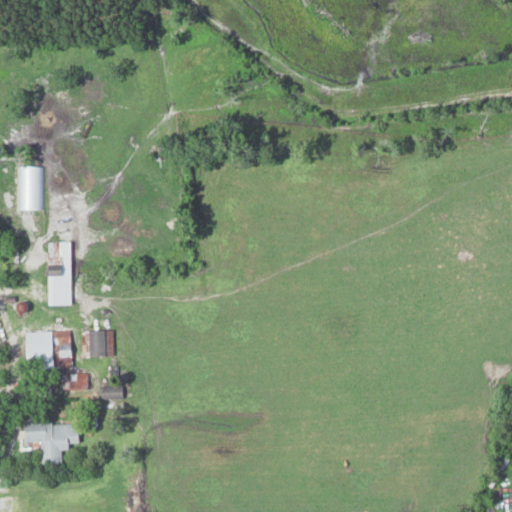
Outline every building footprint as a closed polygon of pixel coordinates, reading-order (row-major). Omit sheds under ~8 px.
[(53,242),(53,304),(70,304),(69,242),(53,242)] [(32,333),(34,361),(78,358),(76,330),(32,333)] [(87,358),(114,358),(114,331),(87,331),(87,358)] [(46,442),(46,464),(68,463),(67,451),(76,451),(76,443),(85,443),(85,421),(31,422),(31,442),(46,442)] [(16,511),(16,497),(0,497),(0,511),(16,511)]
